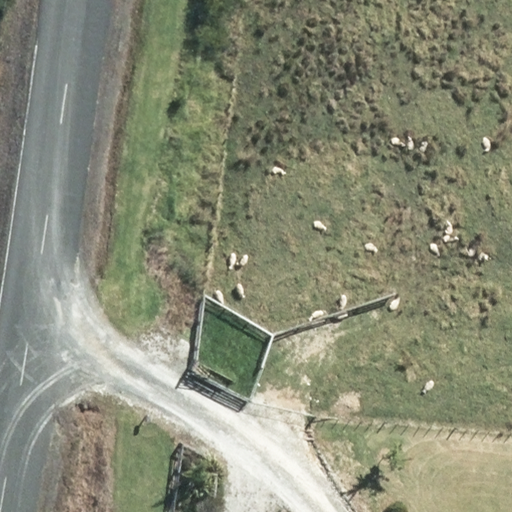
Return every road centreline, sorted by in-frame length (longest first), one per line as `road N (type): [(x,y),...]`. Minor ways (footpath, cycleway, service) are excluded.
road 1 (residential): [(0,354),(61,0)]
road 2 (track): [(272,511),(190,453),(0,394)]
